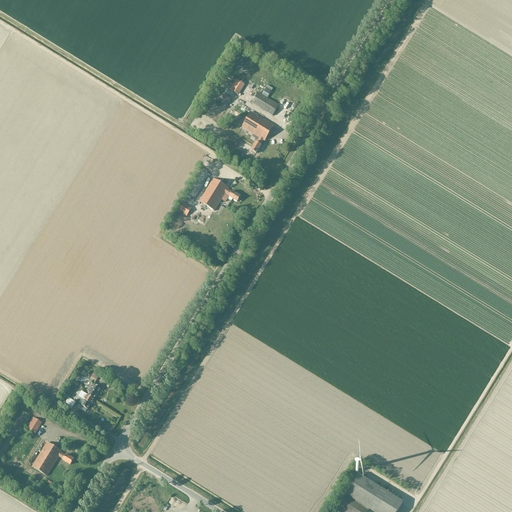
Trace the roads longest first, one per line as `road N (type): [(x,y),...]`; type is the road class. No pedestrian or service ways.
road 1 (unclassified): [(115,447),(392,0)]
road 2 (unclassified): [(219,511),(115,447)]
